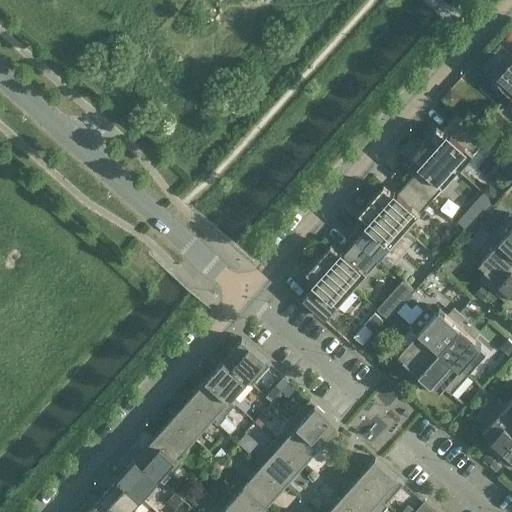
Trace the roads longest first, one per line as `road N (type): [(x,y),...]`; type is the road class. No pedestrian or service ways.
road 1 (residential): [(243,295),(507,0)]
road 2 (residential): [(243,295),(0,77)]
road 3 (residential): [(48,511),(243,295)]
road 4 (residential): [(360,398),(243,295)]
